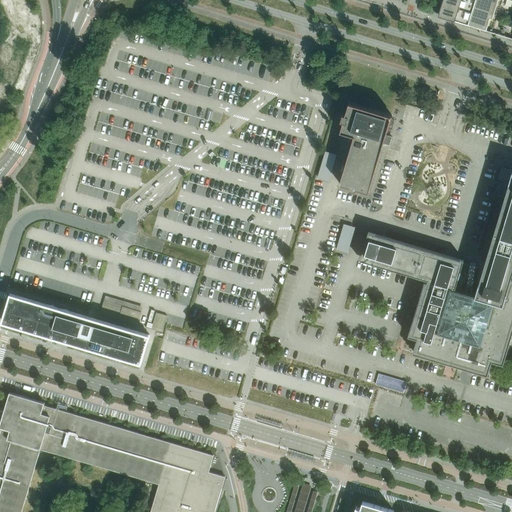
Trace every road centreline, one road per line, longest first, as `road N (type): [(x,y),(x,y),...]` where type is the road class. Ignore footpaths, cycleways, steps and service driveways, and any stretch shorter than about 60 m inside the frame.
road 1 (unclassified): [(511,488),(0,337)]
road 2 (unclassified): [(0,372),(472,511)]
road 3 (secondary): [(233,0),(511,85)]
road 4 (secondary): [(511,67),(292,0)]
